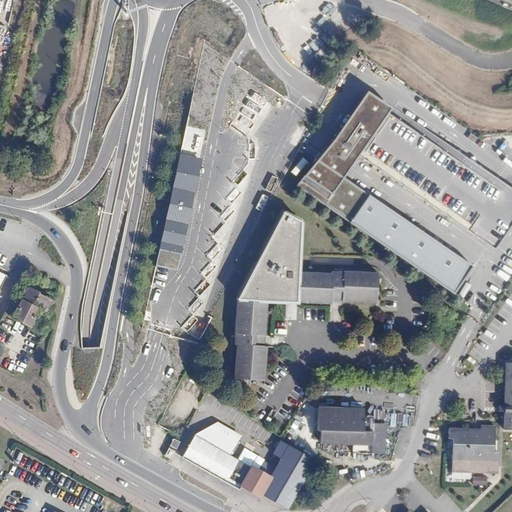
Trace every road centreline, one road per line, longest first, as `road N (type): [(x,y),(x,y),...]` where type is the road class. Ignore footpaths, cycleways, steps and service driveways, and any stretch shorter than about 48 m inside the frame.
road 1 (motorway): [(209,511),(110,456),(85,423),(153,55)]
road 2 (motorway): [(133,97),(82,350),(77,426),(105,460),(190,511)]
road 3 (motorway): [(92,443),(89,420),(108,355),(153,55)]
road 4 (residential): [(333,511),(355,495),(401,484),(432,417),(511,300)]
road 5 (primary): [(92,443),(61,395),(76,268),(44,221),(8,206)]
road 6 (motorway): [(114,0),(78,165),(67,184),(35,204)]
road 7 (primary): [(0,404),(179,511)]
road 8 (motorway): [(133,97),(88,187),(61,203),(35,204)]
road 9 (primary): [(223,511),(92,443)]
